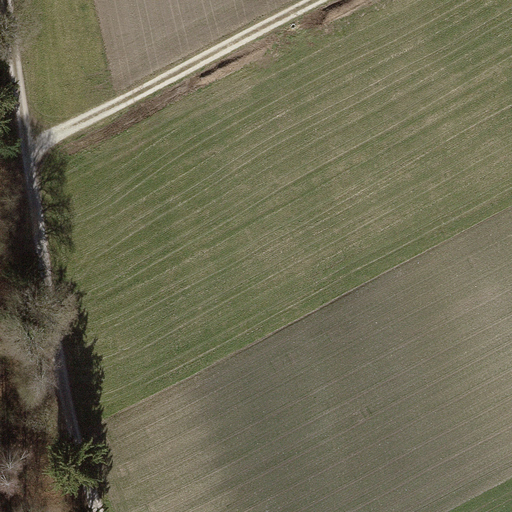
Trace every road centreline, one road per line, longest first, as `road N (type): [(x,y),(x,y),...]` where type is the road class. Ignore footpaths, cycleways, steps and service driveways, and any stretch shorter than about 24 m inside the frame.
road 1 (track): [(26,151),(70,437),(95,511)]
road 2 (track): [(26,151),(317,0)]
road 3 (track): [(6,0),(26,151)]
